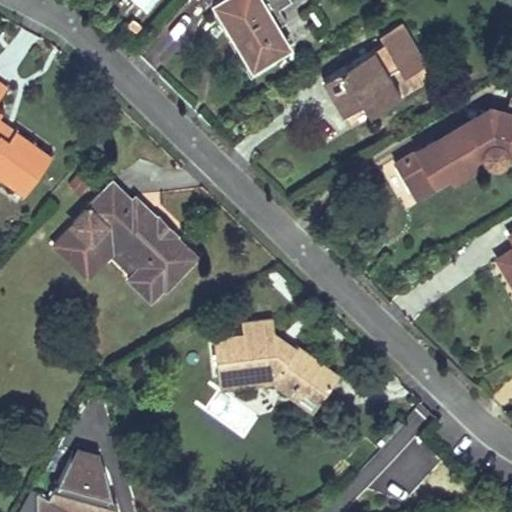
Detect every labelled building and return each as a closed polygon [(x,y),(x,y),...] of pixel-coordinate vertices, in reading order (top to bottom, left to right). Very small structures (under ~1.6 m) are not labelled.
[(217,0),(214,2),(253,66),(289,44),(278,26),(287,20),(279,7),(291,0),(217,0)] [(383,42),(323,78),(343,113),(362,102),(369,114),(401,95),(388,73),(398,68),(405,78),(425,66),(400,23),(379,35),(383,42)] [(0,174),(25,192),(51,156),(14,130),(7,140),(0,134),(0,132),(3,128),(0,126),(0,117),(2,115),(0,113),(0,95),(6,87),(0,82),(0,174)] [(511,95),(510,95),(506,111),(490,107),(485,123),(471,132),(465,122),(447,132),(449,137),(435,145),(432,140),(394,163),(415,197),(437,184),(435,182),(448,174),(451,179),(485,160),(485,161),(486,161),(486,162),(487,162),(487,163),(488,163),(488,164),(489,164),(490,164),(490,165),(491,165),(492,165),(493,165),(494,165),(495,165),(496,166),(497,166),(498,166),(499,165),(500,165),(501,164),(502,164),(503,163),(504,162),(505,161),(506,161),(506,160),(507,159),(507,158),(508,157),(508,156),(511,157),(511,95)] [(362,102),(343,113),(350,125),(369,114),(362,102)] [(485,123),(490,107),(465,122),(471,132),(485,123)] [(14,130),(0,119),(0,126),(3,128),(0,132),(0,134),(7,140),(14,130)] [(157,215),(135,194),(132,197),(113,178),(87,205),(89,206),(72,222),(73,223),(54,242),(79,267),(98,248),(107,256),(113,250),(119,243),(140,263),(134,270),(128,276),(151,299),(163,286),(166,288),(198,256),(176,235),(178,233),(158,214),(157,215)] [(119,243),(113,250),(134,270),(140,263),(119,243)] [(511,247),(497,257),(511,282),(511,247)] [(98,248),(79,267),(88,275),(107,256),(98,248)] [(274,330),(272,318),(241,321),(243,334),(213,337),(218,378),(244,375),(244,378),(272,374),(293,388),(295,385),(319,401),(338,375),(296,345),(290,355),(276,345),(274,330)] [(296,345),(274,330),(276,345),(290,355),(296,345)] [(140,366),(122,356),(115,370),(133,379),(140,366)] [(272,374),(244,378),(244,375),(218,378),(219,387),(271,381),(313,411),(319,401),(295,385),(293,388),(272,374)] [(432,419),(411,400),(406,404),(427,424),(432,419)] [(113,511),(96,455),(74,448),(45,500),(28,489),(15,511),(113,511)]
